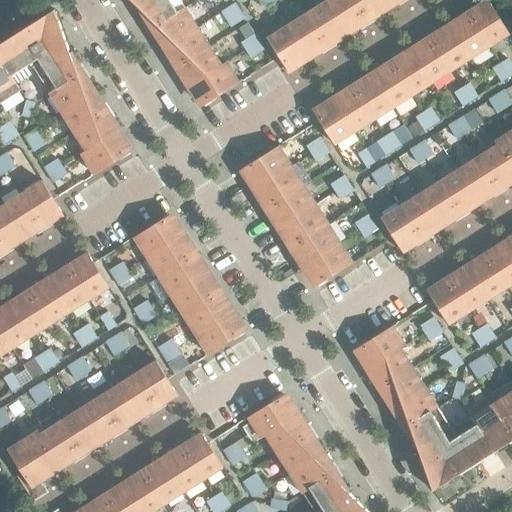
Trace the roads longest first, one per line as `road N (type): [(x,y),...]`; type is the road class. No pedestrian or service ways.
road 1 (residential): [(188,158),(303,339)]
road 2 (residential): [(303,339),(411,511)]
road 3 (residential): [(195,412),(34,510)]
road 4 (residential): [(86,0),(188,158)]
road 5 (residential): [(298,89),(448,0)]
road 6 (residential): [(195,412),(303,339)]
road 7 (residential): [(78,227),(188,158)]
road 8 (residential): [(188,158),(298,89)]
road 9 (residential): [(303,339),(413,271)]
